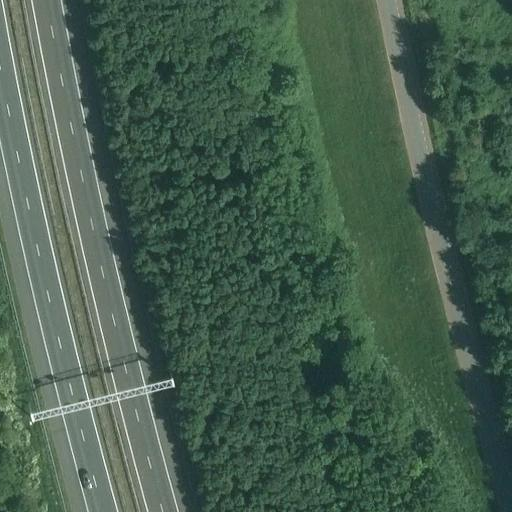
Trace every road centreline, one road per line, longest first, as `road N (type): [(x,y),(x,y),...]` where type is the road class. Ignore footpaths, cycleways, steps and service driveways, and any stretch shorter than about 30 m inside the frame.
road 1 (unclassified): [(511,511),(463,343),(388,0)]
road 2 (motorway): [(163,511),(47,0)]
road 3 (motorway): [(0,74),(61,370),(100,511)]
